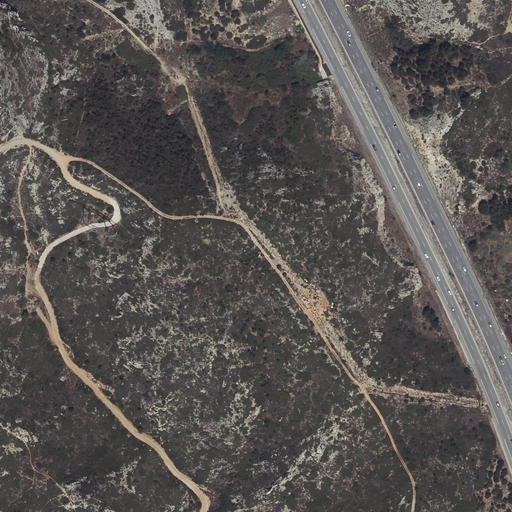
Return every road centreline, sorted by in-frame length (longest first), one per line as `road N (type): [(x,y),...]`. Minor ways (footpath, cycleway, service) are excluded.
road 1 (track): [(202,511),(203,501),(73,367),(40,287),(37,267),(50,245),(114,220),(114,202),(65,174),(63,157),(30,140),(0,150)]
road 2 (motorway): [(301,0),(441,278),(511,446)]
road 3 (motorway): [(511,389),(325,0)]
